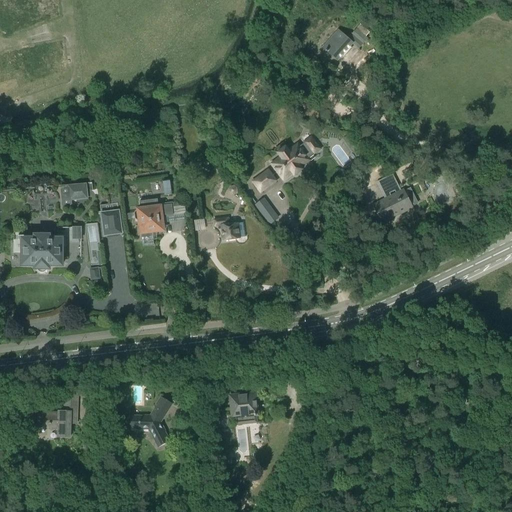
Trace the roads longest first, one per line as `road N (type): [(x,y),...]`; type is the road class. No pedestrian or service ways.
road 1 (secondary): [(0,366),(333,323)]
road 2 (secondary): [(333,323),(511,246)]
road 3 (unclassified): [(295,511),(335,350),(333,323)]
